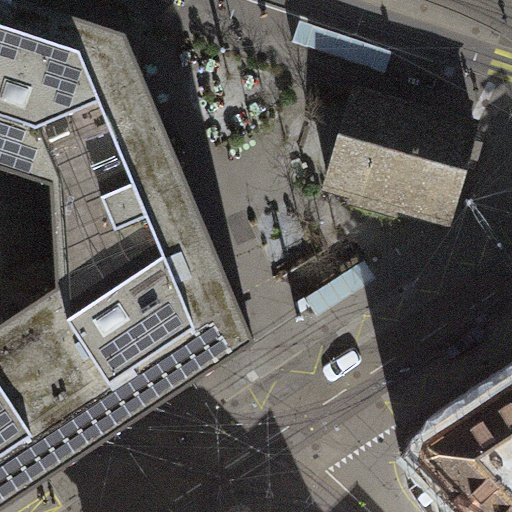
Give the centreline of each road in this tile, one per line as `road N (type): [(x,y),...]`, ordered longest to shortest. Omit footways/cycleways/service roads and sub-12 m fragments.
road 1 (tertiary): [(511,281),(282,424)]
road 2 (tertiary): [(319,0),(511,63)]
road 3 (tertiary): [(282,424),(149,511)]
road 4 (residential): [(370,511),(282,424)]
